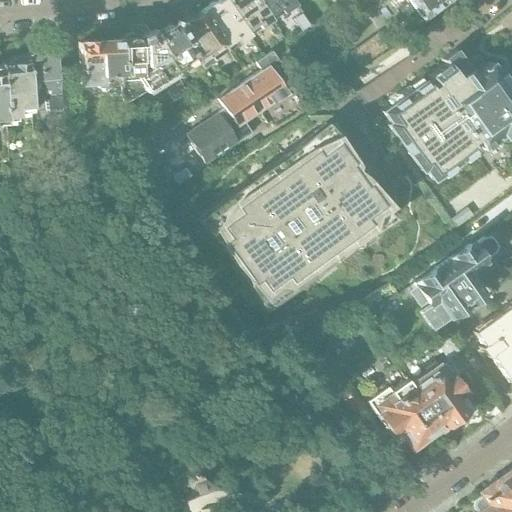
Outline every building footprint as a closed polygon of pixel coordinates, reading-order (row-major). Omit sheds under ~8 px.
[(249,37),(223,0),(219,0),(214,3),(211,3),(201,10),(200,13),(227,52),(249,37)] [(223,0),(249,37),(272,22),(255,0),(223,0)] [(255,0),(272,22),(295,6),(290,0),(255,0)] [(449,0),(393,0),(410,23),(417,17),(420,22),(449,0)] [(227,52),(200,13),(175,28),(195,62),(199,69),(225,53),(227,52)] [(195,62),(175,28),(174,26),(168,25),(150,36),(174,75),(195,62)] [(191,103),(174,75),(150,36),(147,32),(142,35),(138,37),(131,33),(123,34),(116,39),(116,41),(118,83),(119,82),(119,95),(125,105),(166,80),(184,108),(191,103)] [(112,86),(118,83),(116,41),(77,43),(79,76),(79,80),(90,79),(90,81),(95,81),(98,81),(98,87),(112,86)] [(24,56),(31,112),(41,111),(46,115),(61,114),(65,107),(63,92),(68,91),(67,83),(67,78),(55,79),(52,52),(43,49),(43,48),(32,49),(24,54),(24,56)] [(463,64),(453,51),(440,60),(443,64),(443,65),(426,77),(432,85),(428,88),(423,82),(380,112),(387,122),(388,124),(386,126),(419,172),(422,170),(430,181),(473,150),(468,144),(473,140),(481,151),(511,127),(511,94),(511,95),(505,86),(508,84),(509,86),(511,85),(509,82),(506,84),(505,82),(506,76),(499,67),(493,66),(492,67),(488,63),(483,67),(474,56),(463,64)] [(284,93),(269,72),(279,66),(270,52),(253,63),(259,71),(217,100),(221,106),(213,111),(215,113),(181,137),(205,172),(219,163),(215,157),(250,134),(242,122),(284,93)] [(29,112),(31,112),(24,56),(11,58),(7,62),(7,64),(0,64),(0,85),(4,123),(18,122),(18,116),(29,115),(29,112)] [(320,87),(313,78),(304,85),(310,94),(320,87)] [(296,134),(291,127),(175,210),(257,325),(277,322),(438,207),(356,92),(296,134)] [(185,168),(171,178),(178,187),(191,177),(185,168)] [(494,245),(490,239),(485,239),(480,240),(477,243),(475,241),(457,253),(456,252),(432,268),(433,270),(413,284),(427,304),(422,308),(429,319),(442,310),(446,317),(479,293),(471,282),(494,266),(487,256),(490,255),(494,248),(494,245)] [(511,255),(507,260),(502,263),(503,264),(510,274),(511,272),(511,255)] [(372,311),(395,296),(388,285),(389,284),(388,283),(354,305),(370,328),(378,323),(379,323),(379,322),(378,322),(372,311)] [(511,302),(497,313),(511,333),(511,302)] [(511,381),(511,333),(497,313),(471,332),(480,346),(477,348),(484,358),(487,355),(509,384),(511,381)] [(442,329),(456,350),(468,341),(454,321),(454,320),(442,329)] [(457,351),(456,350),(442,329),(430,338),(445,359),(457,351)] [(411,388),(439,430),(442,428),(447,428),(452,425),(453,420),(466,411),(457,398),(464,394),(443,364),(411,388)] [(471,370),(464,375),(472,385),(479,381),(471,370)] [(364,404),(347,380),(334,390),(351,414),(364,404)] [(439,430),(411,388),(406,382),(385,397),(382,394),(367,405),(372,412),(369,413),(374,419),(376,418),(394,442),(402,436),(410,447),(424,437),(428,438),(439,430)] [(216,486),(206,458),(169,471),(178,499),(216,486)] [(511,469),(493,482),(511,507),(511,465),(511,466),(511,469)] [(511,511),(511,507),(493,482),(478,493),(479,496),(469,503),(475,511),(511,511)]
